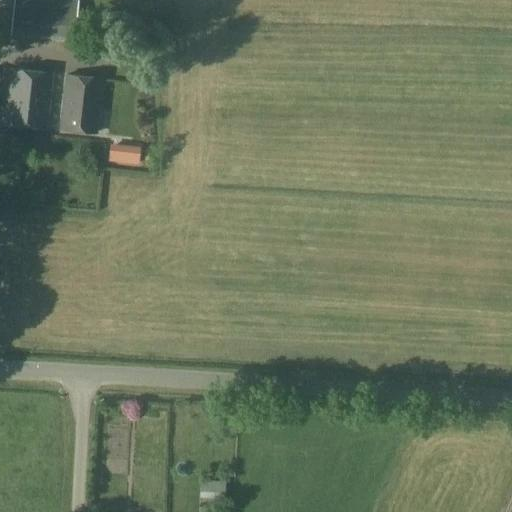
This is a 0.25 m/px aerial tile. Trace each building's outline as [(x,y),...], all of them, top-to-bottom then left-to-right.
[(76,0),(45,0),(41,37),(72,40),(76,0)] [(47,127),(53,73),(11,68),(5,122),(47,127)] [(99,77),(63,74),(58,127),(94,131),(99,77)] [(111,143),(109,159),(135,162),(136,145),(111,143)] [(223,498),(224,482),(200,481),(199,496),(223,498)]
